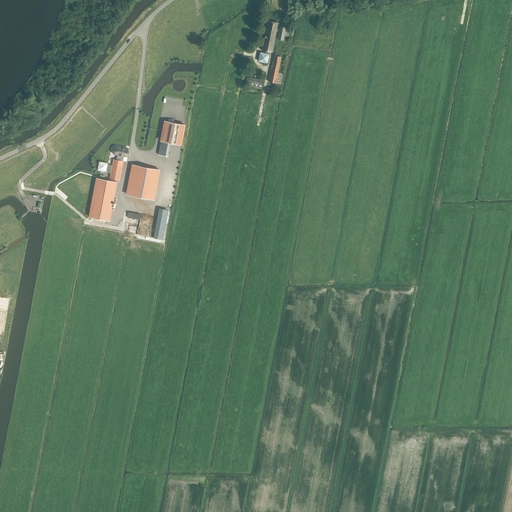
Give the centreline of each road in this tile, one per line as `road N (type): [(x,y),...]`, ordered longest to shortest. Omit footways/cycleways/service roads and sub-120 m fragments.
road 1 (tertiary): [(0,158),(56,128),(171,0)]
road 2 (track): [(129,165),(113,222),(92,224),(53,194),(20,183)]
